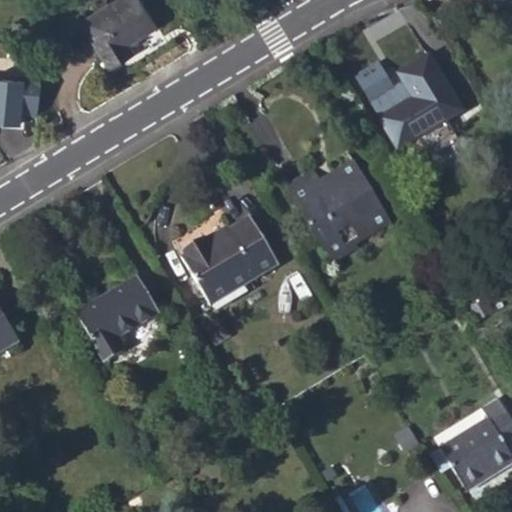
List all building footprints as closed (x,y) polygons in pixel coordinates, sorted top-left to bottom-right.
[(136,38),(156,25),(140,0),(114,0),(80,20),(107,66),(133,51),(130,47),(127,43),(136,38)] [(130,47),(139,42),(136,38),(127,43),(130,47)] [(378,119),(397,150),(417,138),(433,128),(462,111),(429,55),(396,74),(407,91),(411,99),(402,104),(378,119)] [(411,99),(396,74),(390,78),(380,60),(353,77),(378,119),(411,99)] [(0,76),(0,121),(17,123),(21,79),(0,76)] [(421,145),(438,136),(433,128),(417,138),(421,145)] [(330,261),(356,245),(354,241),(390,220),(376,198),(372,201),(360,180),(364,178),(354,161),(328,176),(331,181),(323,185),(320,181),(314,171),(286,188),(330,261)] [(323,185),(331,181),(328,176),(320,181),(323,185)] [(360,180),(372,201),(376,198),(364,178),(360,180)] [(177,251),(209,305),(278,264),(249,216),(229,228),(209,240),(205,236),(177,251)] [(209,240),(229,228),(227,224),(205,236),(209,240)] [(102,361),(124,349),(118,339),(160,315),(137,275),(73,312),(102,361)] [(0,350),(18,340),(0,311),(0,350)] [(487,419),(440,448),(466,491),(487,478),(484,474),(511,457),(511,456),(508,451),(511,448),(511,421),(498,398),(481,409),(487,419)] [(487,478),(511,464),(511,457),(484,474),(487,478)]
